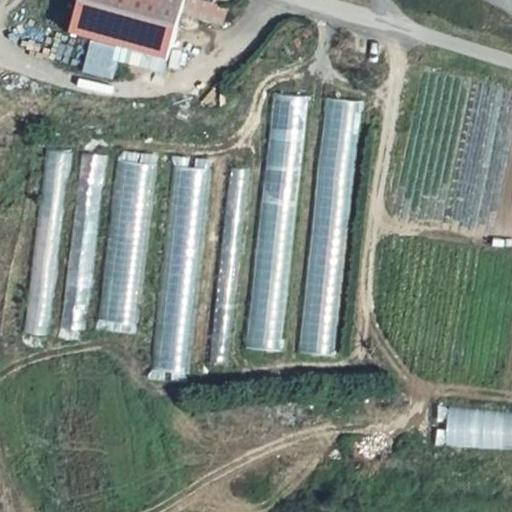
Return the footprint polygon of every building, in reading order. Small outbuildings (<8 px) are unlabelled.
[(181,0),(77,0),(76,5),(173,32),(181,0)] [(197,2),(194,18),(225,24),(228,8),(197,2)] [(284,352),(311,97),(274,93),(247,349),(284,352)] [(325,98),(301,353),(338,356),(362,102),(325,98)] [(46,151),(30,335),(53,337),(68,153),(46,151)] [(88,331),(103,154),(82,152),(67,330),(88,331)] [(116,161),(104,325),(140,328),(153,164),(116,161)] [(177,166),(154,371),(189,375),(212,169),(177,166)] [(449,448),(511,450),(511,413),(450,412),(449,448)]
